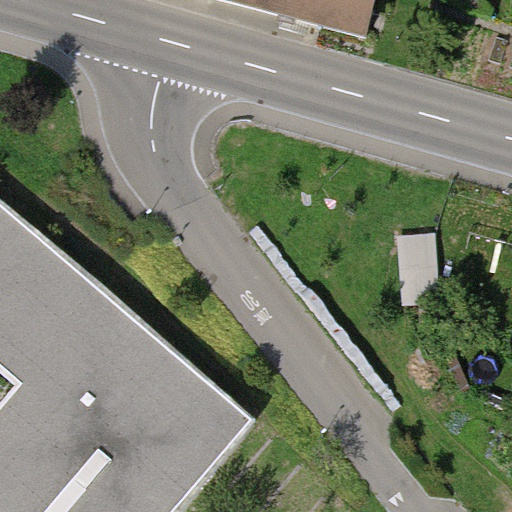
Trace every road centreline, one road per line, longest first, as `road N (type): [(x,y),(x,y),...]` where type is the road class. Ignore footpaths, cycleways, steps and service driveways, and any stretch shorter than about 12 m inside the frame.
road 1 (residential): [(171,43),(152,117),(156,163),(423,511)]
road 2 (tertiary): [(171,43),(511,140)]
road 3 (tertiary): [(20,0),(171,43)]
